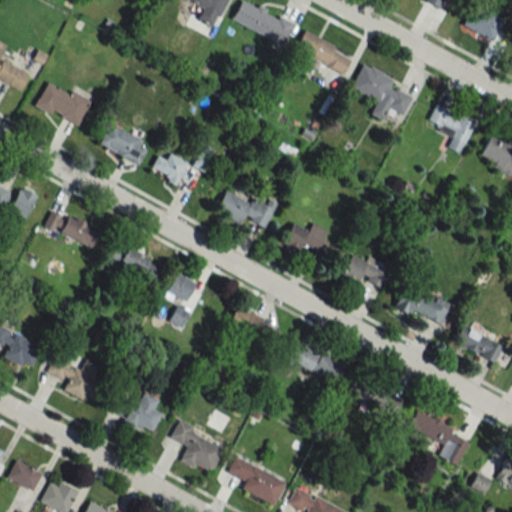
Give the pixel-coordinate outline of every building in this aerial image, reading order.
[(189,0),(202,7),(196,18),(209,25),(214,15),(217,16),(225,0),(189,0)] [(241,0),(239,0),(229,19),(279,47),(292,23),(277,15),(275,19),(263,12),(265,9),(257,4),(255,8),(241,0)] [(442,0),(438,8),(423,1),(423,0),(442,0)] [(502,17),(474,1),(461,26),(488,42),(502,17)] [(303,29),(334,46),(332,51),(349,60),(342,74),(293,48),(303,29)] [(27,73),(1,59),(0,60),(0,80),(18,90),(27,73)] [(360,63),(391,79),(388,86),(409,97),(400,113),(387,106),(380,119),(369,113),(375,101),(348,87),(360,63)] [(43,80),(66,93),(68,89),(86,100),(73,124),(56,114),(57,112),(49,107),(46,113),(30,104),(43,80)] [(432,103),(445,109),(443,113),(455,119),(457,115),(471,122),(455,153),(444,147),(449,136),(434,129),(436,124),(424,118),(432,103)] [(137,138),(134,144),(142,149),(134,163),(95,141),(106,121),(137,138)] [(489,132),(511,144),(511,147),(509,153),(511,154),(511,178),(491,167),(493,163),(477,154),(489,132)] [(191,165),(203,172),(210,158),(198,151),(191,165)] [(164,160),(155,155),(148,171),(177,185),(188,162),(168,153),(164,160)] [(0,207),(9,192),(0,186),(0,207)] [(6,210),(22,219),(34,194),(18,186),(6,210)] [(275,201),(260,227),(246,219),(248,216),(240,212),(235,221),(211,208),(222,189),(246,202),(249,196),(262,203),(266,196),(275,201)] [(91,248),(99,229),(49,209),(41,228),(91,248)] [(326,229),(311,222),(307,230),(290,223),(280,244),(297,252),(301,244),(316,251),(326,229)] [(159,264),(125,246),(115,264),(148,283),(159,264)] [(380,288),(390,269),(365,256),(363,260),(350,254),(338,276),(355,285),(359,277),(380,288)] [(194,281),(174,272),(164,291),(185,301),(194,281)] [(439,326),(448,303),(403,284),(394,306),(439,326)] [(188,312),(175,305),(167,320),(181,326),(188,312)] [(261,344),(272,328),(237,305),(226,321),(261,344)] [(503,341),(459,324),(451,344),(495,361),(503,341)] [(12,331),(22,336),(21,338),(39,347),(29,365),(20,360),(18,365),(0,355),(0,353),(5,344),(0,341),(0,326),(6,330),(4,334),(9,336),(12,331)] [(343,364),(333,383),(285,358),(293,342),(317,354),(318,351),(343,364)] [(71,366),(76,368),(82,357),(95,364),(89,375),(99,380),(89,397),(81,393),(78,397),(59,387),(65,376),(60,374),(58,378),(42,369),(51,353),(67,362),(65,365),(70,368),(71,366)] [(353,375),(345,392),(393,415),(401,398),(353,375)] [(130,397),(135,400),(141,391),(155,398),(150,408),(158,412),(148,429),(139,424),(137,428),(132,425),(131,428),(117,420),(120,416),(104,407),(113,391),(129,399),(130,397)] [(406,428),(441,443),(435,456),(455,465),(468,435),(413,411),(406,428)] [(222,443),(175,422),(168,439),(184,446),(178,460),(209,474),(222,443)] [(231,454),(282,481),(270,504),(238,487),(242,480),(223,470),(231,454)] [(4,477),(30,490),(39,472),(13,459),(4,477)] [(511,485),(511,466),(501,461),(494,477),(511,485)] [(45,481),(36,498),(61,511),(73,491),(56,482),(54,486),(45,481)] [(311,493),(344,511),(343,511),(301,511),(304,508),(301,506),(298,510),(283,502),(292,485),(308,494),(306,496),(309,498),(311,493)] [(82,511),(106,511),(107,510),(88,500),(82,511)]
